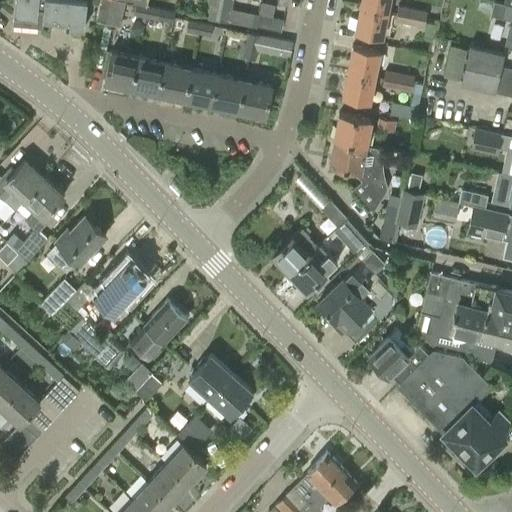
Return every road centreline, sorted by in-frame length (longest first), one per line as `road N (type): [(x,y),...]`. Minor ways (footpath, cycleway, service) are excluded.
road 1 (residential): [(50,97),(286,144)]
road 2 (tertiary): [(198,244),(50,97)]
road 3 (tertiary): [(331,384),(198,244)]
road 4 (residential): [(208,511),(331,384)]
road 5 (residential): [(286,144),(316,0)]
road 6 (residential): [(198,244),(256,192),(286,144)]
road 7 (unknown): [(1,501),(86,408)]
